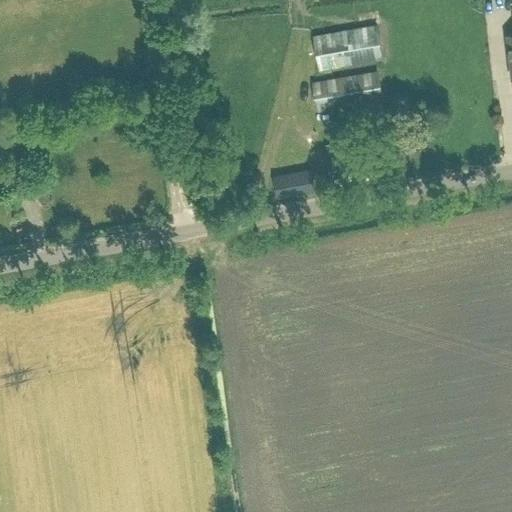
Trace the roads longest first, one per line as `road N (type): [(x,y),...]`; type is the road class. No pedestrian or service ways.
road 1 (unclassified): [(0,265),(511,169)]
road 2 (track): [(186,230),(150,0)]
